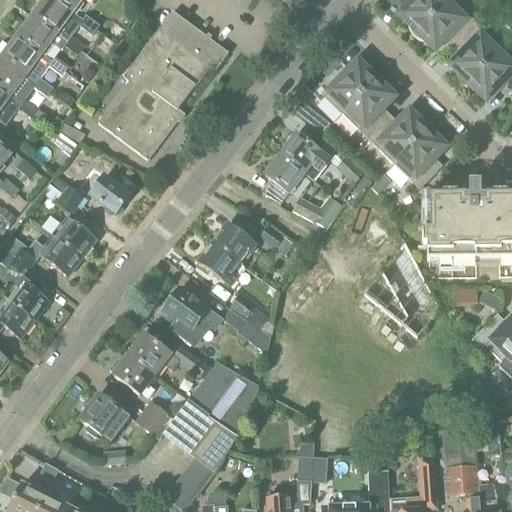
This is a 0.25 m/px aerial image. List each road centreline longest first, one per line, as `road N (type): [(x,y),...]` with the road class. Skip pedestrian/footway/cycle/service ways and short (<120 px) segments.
road 1 (residential): [(0,445),(335,9)]
road 2 (residential): [(511,155),(491,156),(335,9)]
